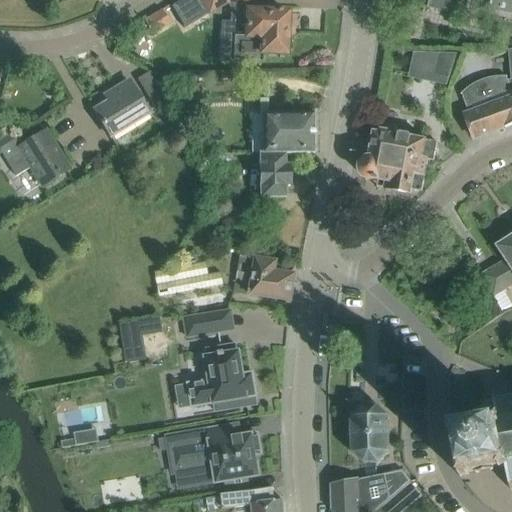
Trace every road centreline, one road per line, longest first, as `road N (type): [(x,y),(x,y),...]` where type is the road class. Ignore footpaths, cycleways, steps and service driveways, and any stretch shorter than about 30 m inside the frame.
road 1 (residential): [(481,511),(444,460),(431,347),(362,272)]
road 2 (residential): [(319,267),(364,0)]
road 3 (residential): [(307,511),(306,361),(319,267)]
road 4 (residential): [(362,272),(488,153),(511,144)]
